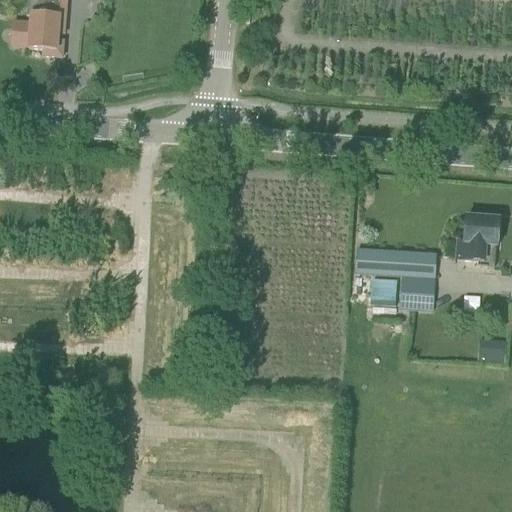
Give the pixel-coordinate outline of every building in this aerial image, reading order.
[(26,0),(26,19),(30,20),(30,28),(13,27),(11,49),(28,50),(28,53),(43,54),(43,60),(61,61),(63,45),(57,45),(58,38),(63,38),(66,0),(26,0)] [(496,251),(498,224),(465,222),(463,248),(456,248),(454,266),(477,268),(476,272),(494,274),(496,251)] [(355,278),(435,283),(437,259),(357,254),(355,278)] [(434,300),(400,298),(399,313),(433,315),(434,300)] [(479,365),(505,366),(506,342),(479,342),(479,365)]
